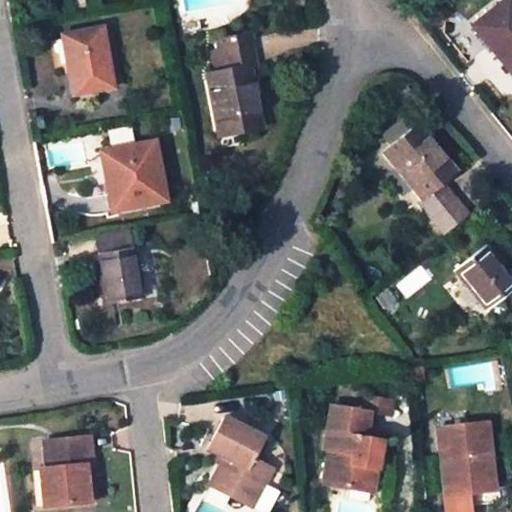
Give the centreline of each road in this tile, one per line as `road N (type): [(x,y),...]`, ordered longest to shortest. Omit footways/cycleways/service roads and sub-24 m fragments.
road 1 (residential): [(137,365),(181,352),(236,302),(279,229),(354,36)]
road 2 (residential): [(60,382),(0,78)]
road 3 (residential): [(511,175),(416,56),(354,36)]
road 4 (residential): [(157,511),(137,365)]
